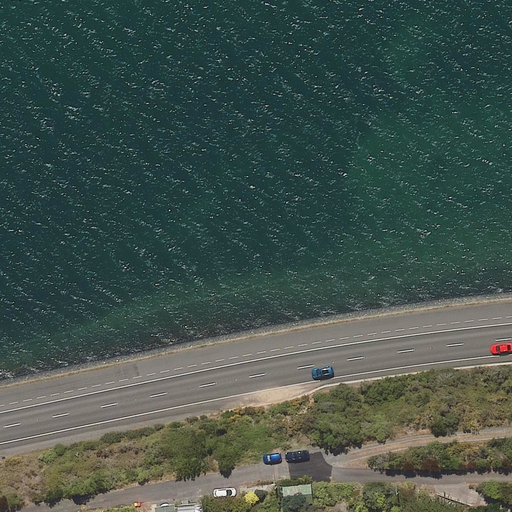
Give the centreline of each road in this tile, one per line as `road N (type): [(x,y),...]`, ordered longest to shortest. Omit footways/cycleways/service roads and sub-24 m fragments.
road 1 (secondary): [(511,338),(306,366),(0,428)]
road 2 (residential): [(289,465),(33,511)]
road 3 (unclassified): [(511,431),(289,465)]
